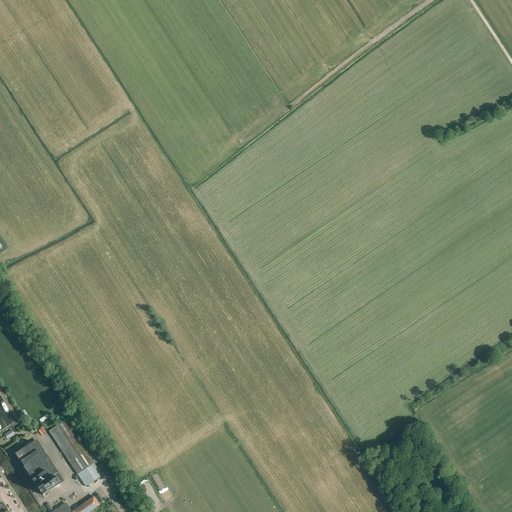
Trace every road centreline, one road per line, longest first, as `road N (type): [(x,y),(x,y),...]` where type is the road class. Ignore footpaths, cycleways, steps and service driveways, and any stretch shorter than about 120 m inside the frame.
road 1 (track): [(150,511),(0,287)]
road 2 (track): [(431,0),(268,122)]
